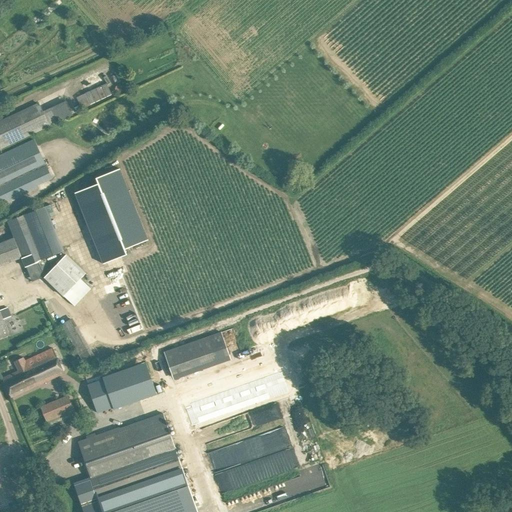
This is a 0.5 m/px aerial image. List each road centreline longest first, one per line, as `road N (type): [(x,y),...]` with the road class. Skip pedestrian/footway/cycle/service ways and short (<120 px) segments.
road 1 (track): [(511,138),(392,240),(134,339),(105,337)]
road 2 (track): [(392,240),(511,317)]
